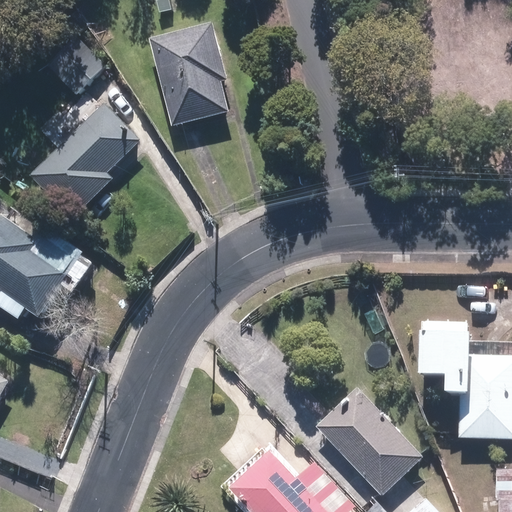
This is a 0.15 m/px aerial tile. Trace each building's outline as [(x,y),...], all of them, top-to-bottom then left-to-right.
[(511,0),(499,0),(499,26),(511,25),(511,0)] [(81,10),(62,24),(73,40),(93,27),(81,10)] [(491,97),(482,15),(443,19),(446,44),(417,47),(421,87),(450,84),(451,101),(491,97)] [(218,21),(153,38),(175,127),(233,112),(225,84),(233,83),(218,21)] [(80,37),(50,67),(80,96),(110,65),(80,37)] [(145,141),(109,105),(35,176),(77,219),(117,180),(112,174),(145,141)] [(6,215),(0,223),(0,303),(26,322),(34,310),(47,319),(75,279),(39,254),(47,243),(6,215)] [(301,312),(291,300),(261,325),(271,337),(301,312)] [(471,325),(427,323),(425,376),(452,377),(452,395),(462,396),(461,441),(511,442),(511,356),(475,355),(476,334),(471,334),(471,325)] [(0,374),(0,405),(13,382),(0,374)] [(360,388),(320,426),(386,495),(426,457),(360,388)] [(274,452),(232,490),(252,511),(353,511),(358,508),(318,463),(299,480),(274,452)] [(511,511),(511,468),(502,468),(499,511),(511,511)] [(442,511),(430,499),(416,511),(442,511)]
